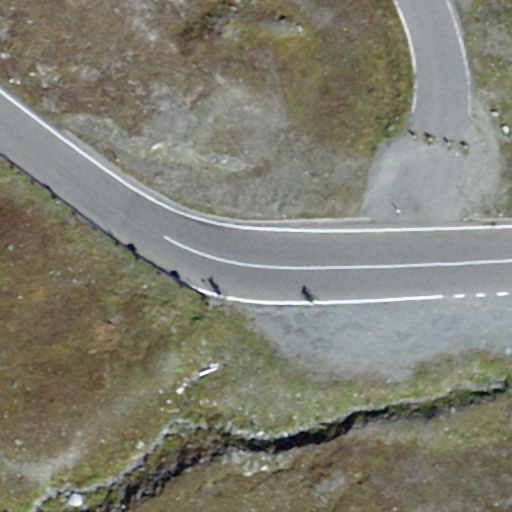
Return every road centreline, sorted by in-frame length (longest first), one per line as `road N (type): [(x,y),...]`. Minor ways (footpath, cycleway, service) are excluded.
road 1 (secondary): [(511,260),(278,271),(220,262),(84,182),(0,120)]
road 2 (track): [(426,0),(443,43),(439,141),(379,270)]
